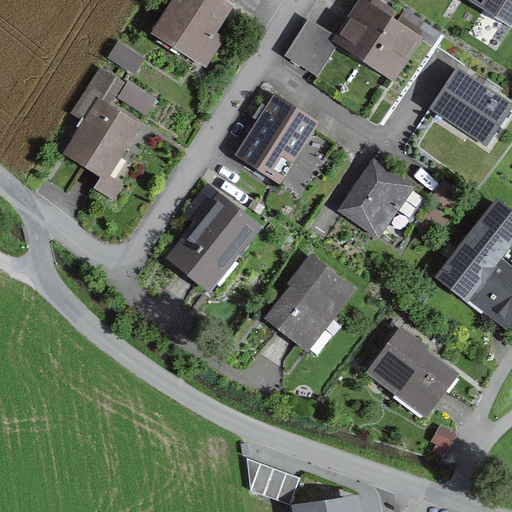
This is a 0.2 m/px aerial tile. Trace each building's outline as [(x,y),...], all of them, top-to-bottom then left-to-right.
[(223,0),(171,0),(150,33),(206,69),(226,38),(217,33),(234,7),(223,0)] [(423,40),(363,0),(361,0),(337,37),(308,18),(284,55),(317,77),(338,46),(394,84),(423,40)] [(511,24),(511,0),(469,0),(510,27),(511,24)] [(117,42),(110,57),(139,68),(145,53),(117,42)] [(511,107),(461,69),(432,108),(484,147),(511,110),(511,107)] [(275,96),(236,153),(278,182),(312,134),(318,125),(275,96)] [(144,129),(100,102),(69,153),(112,180),(144,129)] [(333,149),(312,134),(278,182),(300,197),(333,149)] [(375,160),(339,211),(378,238),(414,187),(375,160)] [(194,222),(166,258),(211,294),(263,228),(208,184),(184,214),(194,222)] [(511,245),(511,209),(496,197),(434,277),(504,332),(511,322),(511,266),(501,259),(511,245)] [(265,318),(308,351),(357,288),(312,253),(288,283),(291,285),(265,318)] [(467,377),(404,328),(371,371),(434,420),(467,377)] [(262,500),(272,473),(248,463),(249,494),(262,500)] [(272,473),(262,500),(287,509),(297,482),(272,473)] [(296,511),(362,511),(360,500),(296,511)]
